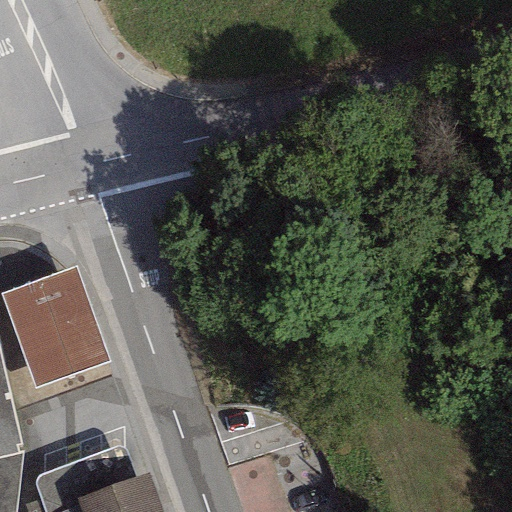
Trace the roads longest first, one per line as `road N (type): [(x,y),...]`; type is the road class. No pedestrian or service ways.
road 1 (unclassified): [(83,163),(511,68)]
road 2 (unclassified): [(200,511),(83,163)]
road 3 (unclassified): [(83,163),(9,0)]
